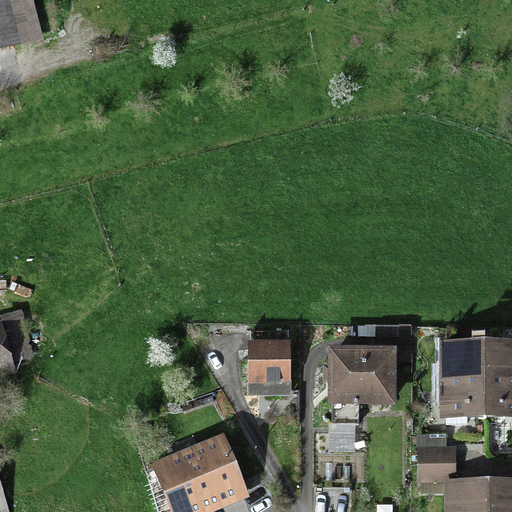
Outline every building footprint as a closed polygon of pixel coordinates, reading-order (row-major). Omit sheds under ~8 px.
[(34,0),(0,0),(0,63),(48,52),(34,0)] [(1,328),(0,327),(0,399),(19,395),(1,328)] [(290,351),(243,350),(242,400),(289,400),(290,351)] [(446,418),(486,418),(486,352),(446,352),(446,418)] [(511,352),(486,352),(486,418),(511,418),(511,352)] [(405,357),(329,354),(326,421),(403,424),(405,357)] [(227,441),(145,475),(160,511),(230,511),(253,503),(227,441)] [(452,449),(420,449),(420,465),(452,466),(452,449)] [(452,466),(420,465),(420,481),(452,481),(452,466)] [(10,511),(0,476),(0,511),(10,511)] [(511,511),(511,490),(490,491),(489,511),(511,511)] [(442,511),(489,511),(490,491),(442,491),(442,511)]
